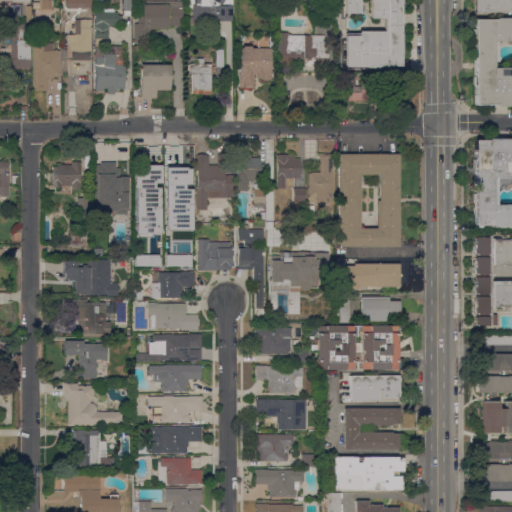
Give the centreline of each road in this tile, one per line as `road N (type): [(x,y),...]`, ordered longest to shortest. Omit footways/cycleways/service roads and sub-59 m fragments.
road 1 (residential): [(511,123),(0,127)]
road 2 (secondary): [(436,511),(436,0)]
road 3 (residential): [(29,511),(30,128)]
road 4 (residential): [(227,511),(227,301)]
